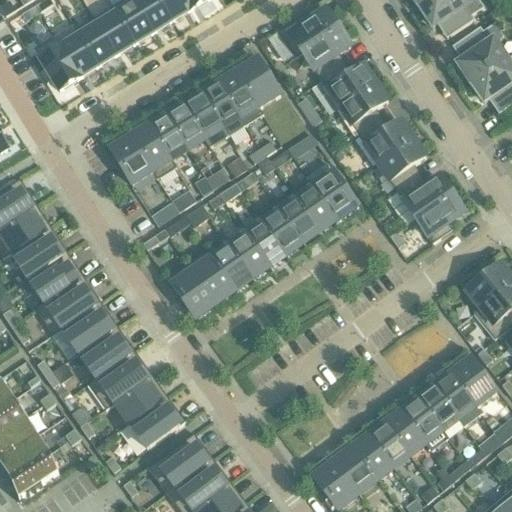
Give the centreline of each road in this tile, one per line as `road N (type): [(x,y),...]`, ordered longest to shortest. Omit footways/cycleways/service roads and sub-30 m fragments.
road 1 (residential): [(233,425),(511,222)]
road 2 (residential): [(233,425),(48,148)]
road 3 (residential): [(292,0),(48,148)]
road 4 (residential): [(475,163),(365,0)]
